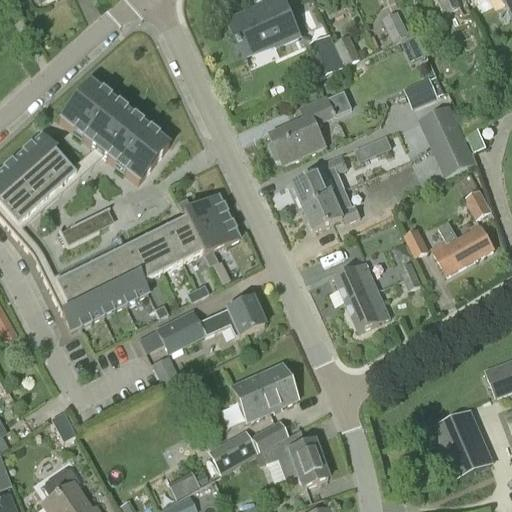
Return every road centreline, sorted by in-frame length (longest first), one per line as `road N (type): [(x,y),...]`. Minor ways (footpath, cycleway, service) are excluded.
road 1 (residential): [(338,402),(152,0)]
road 2 (residential): [(338,402),(511,294)]
road 3 (unclassified): [(0,121),(137,0)]
